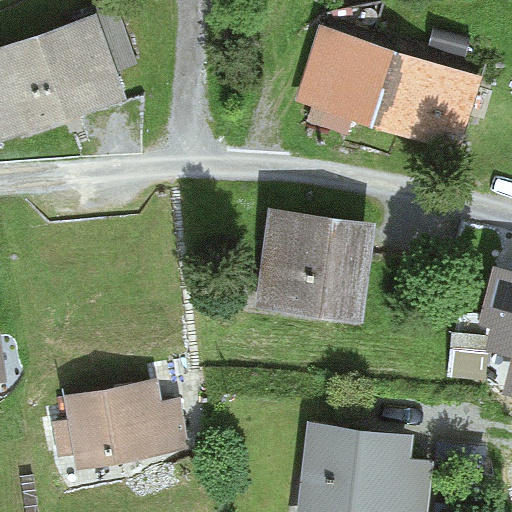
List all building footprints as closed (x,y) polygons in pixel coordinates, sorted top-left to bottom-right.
[(0,122),(1,126),(109,89),(98,57),(124,48),(109,6),(72,19),(76,32),(0,60),(0,122)] [(347,126),(354,106),(453,141),(471,84),(331,38),(313,93),(319,95),(311,118),(347,126)] [(280,227),(272,292),(351,302),(360,233),(332,229),(331,234),(280,227)] [(511,287),(502,331),(511,332),(511,287)] [(456,338),(453,370),(481,373),(484,342),(456,338)] [(75,398),(85,455),(161,441),(152,385),(75,398)] [(319,434),(310,511),(415,511),(421,469),(395,466),(398,443),(319,434)]
